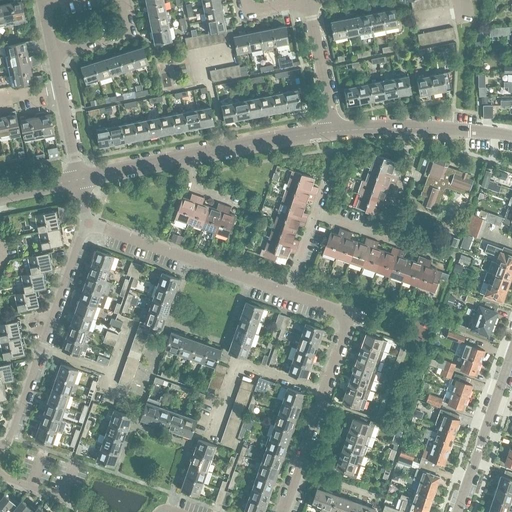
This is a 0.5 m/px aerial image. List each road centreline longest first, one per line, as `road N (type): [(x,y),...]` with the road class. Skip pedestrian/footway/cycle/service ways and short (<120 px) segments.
road 1 (residential): [(284,511),(348,322),(342,312),(287,293)]
road 2 (residential): [(0,447),(85,224)]
road 3 (residential): [(287,293),(85,224)]
road 4 (residential): [(457,511),(511,350)]
road 5 (residential): [(189,157),(333,130)]
road 6 (residential): [(333,130),(469,131)]
road 7 (residential): [(333,130),(309,0)]
